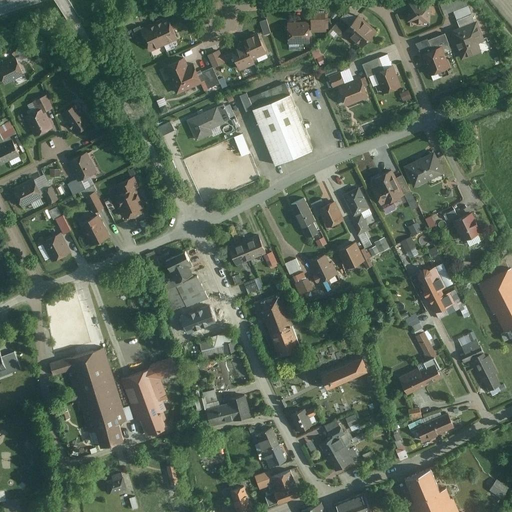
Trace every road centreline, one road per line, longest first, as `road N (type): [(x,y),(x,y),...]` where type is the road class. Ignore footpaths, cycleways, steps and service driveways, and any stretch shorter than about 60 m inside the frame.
road 1 (residential): [(434,119),(395,28),(372,6),(201,11)]
road 2 (residential): [(193,228),(434,119)]
road 3 (residential): [(193,228),(63,0)]
road 4 (residential): [(65,467),(130,442),(277,412)]
road 5 (residential): [(277,412),(193,228)]
road 6 (residential): [(321,493),(431,453),(488,422)]
road 7 (residential): [(34,291),(44,390),(65,467)]
road 8 (residential): [(41,288),(193,228)]
